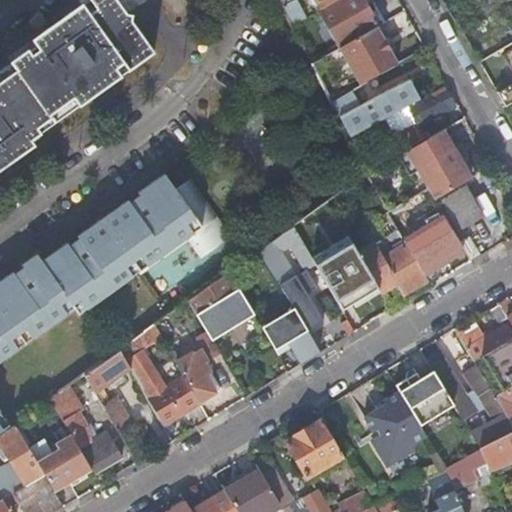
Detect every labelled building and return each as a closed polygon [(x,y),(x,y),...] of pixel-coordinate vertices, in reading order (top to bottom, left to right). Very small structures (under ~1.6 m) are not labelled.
[(0,170),(36,146),(34,141),(102,93),(156,55),(134,23),(134,17),(129,16),(117,0),(96,0),(91,4),(55,30),(36,43),(39,47),(13,66),(0,74),(0,170)] [(315,0),(322,12),(343,0),(315,0)] [(368,9),(363,0),(343,0),(322,12),(318,14),(339,49),(377,28),(378,27),(368,9)] [(295,1),(283,7),(294,27),(306,21),(295,1)] [(387,47),(377,28),(339,49),(360,86),(398,65),(387,47)] [(360,106),(351,91),(331,102),(350,136),(366,128),(407,106),(419,99),(414,90),(409,80),(373,99),(376,105),(363,111),(360,106)] [(511,85),(497,94),(505,107),(511,103),(511,85)] [(409,108),(407,106),(366,128),(378,150),(403,135),(412,149),(431,139),(428,135),(424,137),(419,126),(453,107),(448,99),(443,90),(409,108)] [(373,99),(360,106),(363,111),(376,105),(373,99)] [(412,149),(406,153),(428,191),(434,201),(470,179),(460,162),(453,149),(451,145),(443,131),(431,139),(412,149)] [(455,147),(453,149),(460,162),(463,160),(459,154),(455,147)] [(0,436),(10,430),(0,416),(0,365),(75,312),(79,319),(187,243),(201,264),(231,243),(217,222),(189,183),(174,193),(163,178),(138,195),(139,198),(134,202),(128,206),(127,204),(78,238),(79,241),(73,245),(68,249),(66,246),(40,264),(36,258),(22,269),(22,271),(18,274),(13,278),(11,276),(0,284),(0,436)] [(434,201),(428,191),(389,214),(400,233),(430,215),(432,218),(441,213),(434,201)] [(444,262),(464,250),(454,233),(445,219),(421,234),(428,245),(413,254),(425,273),(444,262)] [(395,254),(407,247),(390,220),(378,227),(395,254)] [(312,259),(293,228),(258,253),(293,311),(318,353),(325,347),(332,342),(322,325),(332,319),(324,305),(314,312),(304,295),(314,288),(306,277),(297,283),(279,253),(290,246),(303,266),(306,264),(309,268),(315,264),(312,259)] [(349,237),(312,259),(315,264),(342,310),(379,289),(359,255),(349,237)] [(379,289),(381,292),(398,283),(405,295),(417,289),(428,282),(407,247),(395,254),(385,259),(376,246),(359,255),(379,289)] [(247,305),(228,274),(188,303),(211,342),(232,329),(254,317),(247,305)] [(504,316),(499,307),(491,311),(500,325),(507,320),(507,319),(504,316)] [(311,359),(319,354),(318,353),(293,311),(262,330),(275,351),(290,342),(303,364),(311,359)] [(464,332),(459,335),(476,363),(511,341),(511,328),(510,324),(487,339),(479,329),(473,333),(467,337),(464,332)] [(511,341),(476,363),(477,366),(496,397),(511,387),(511,341)] [(182,414),(199,403),(184,378),(175,383),(175,393),(171,396),(143,350),(124,362),(129,370),(163,427),(173,421),(183,415),(182,414)] [(206,362),(199,351),(176,365),(176,366),(184,378),(199,403),(206,398),(214,393),(204,377),(209,374),(203,364),(206,362)] [(124,362),(118,352),(84,377),(95,394),(112,382),(129,370),(124,362)] [(431,356),(425,359),(434,373),(455,406),(465,422),(486,409),(495,422),(473,434),(483,450),(511,434),(511,421),(496,397),(477,366),(465,374),(475,391),(466,396),(438,352),(431,356)] [(417,375),(397,388),(400,394),(421,427),(455,406),(434,373),(421,381),(417,375)] [(209,374),(204,377),(214,393),(219,391),(209,374)] [(63,391),(49,401),(55,410),(69,401),(63,391)] [(378,411),(365,419),(377,438),(373,441),(389,466),(414,449),(412,446),(427,436),(421,427),(400,394),(384,403),(386,407),(378,411)] [(69,401),(55,410),(70,436),(78,450),(80,449),(96,473),(109,465),(122,457),(107,433),(89,444),(86,428),(92,425),(87,418),(82,421),(77,414),(81,411),(73,399),(69,401)] [(104,410),(121,439),(127,435),(124,431),(132,425),(118,402),(104,410)] [(305,432),(287,443),(308,478),(321,470),(324,474),(333,468),(331,464),(345,455),(332,435),(323,421),(305,432)] [(0,436),(0,446),(26,487),(44,476),(37,464),(14,426),(10,430),(0,436)] [(511,434),(483,450),(488,463),(491,470),(511,459),(511,434)] [(59,450),(37,464),(44,476),(47,481),(54,492),(72,481),(91,470),(78,450),(70,436),(56,445),(59,450)] [(458,463),(447,468),(455,489),(479,478),(475,471),(488,463),(483,450),(468,457),(458,463)] [(465,511),(455,489),(447,468),(429,477),(438,496),(436,497),(440,507),(434,510),(430,511),(465,511)] [(242,482),(225,493),(237,511),(268,511),(281,504),(277,498),(264,479),(259,471),(242,482)] [(276,472),(264,479),(277,498),(288,491),(276,472)] [(54,511),(63,508),(54,492),(47,481),(44,476),(26,487),(1,502),(0,502),(0,511),(15,511),(10,503),(16,499),(24,511),(54,511)] [(208,502),(191,511),(237,511),(225,493),(225,492),(208,502)] [(331,511),(327,504),(326,505),(318,493),(311,497),(305,501),(311,511),(331,511)] [(370,495),(342,509),(343,511),(362,511),(376,505),(370,495)] [(389,499),(376,505),(378,511),(384,511),(393,507),(389,499)] [(172,511),(190,511),(186,504),(184,505),(182,502),(171,509),(173,511),(172,511)]
